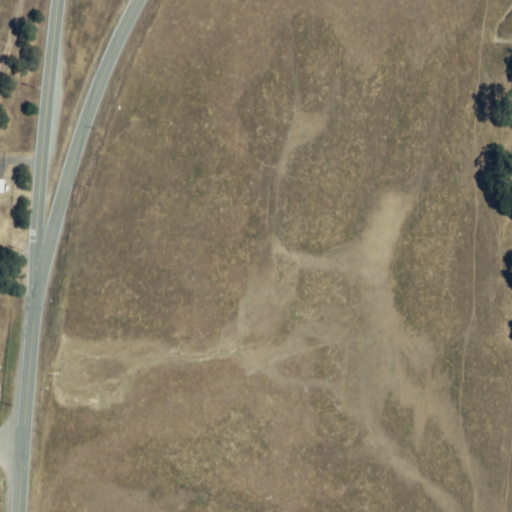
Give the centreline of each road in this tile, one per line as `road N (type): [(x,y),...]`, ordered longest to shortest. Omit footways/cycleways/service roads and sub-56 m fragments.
road 1 (tertiary): [(17,511),(31,339),(52,232),(98,89),(140,0)]
road 2 (tertiary): [(59,0),(34,320)]
